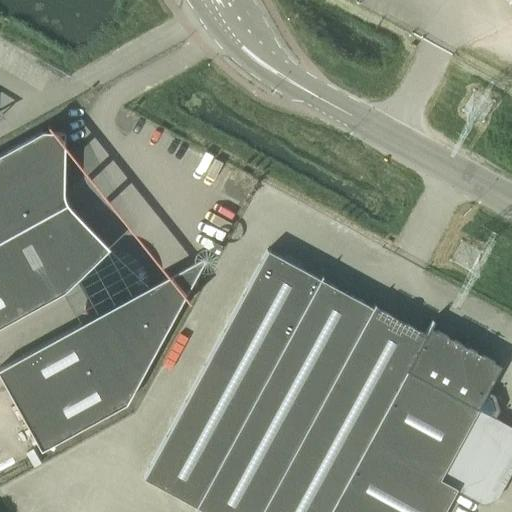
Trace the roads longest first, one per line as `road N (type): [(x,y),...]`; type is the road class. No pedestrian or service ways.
road 1 (unclassified): [(511,200),(342,110),(228,35)]
road 2 (unknown): [(448,166),(392,281),(511,358)]
